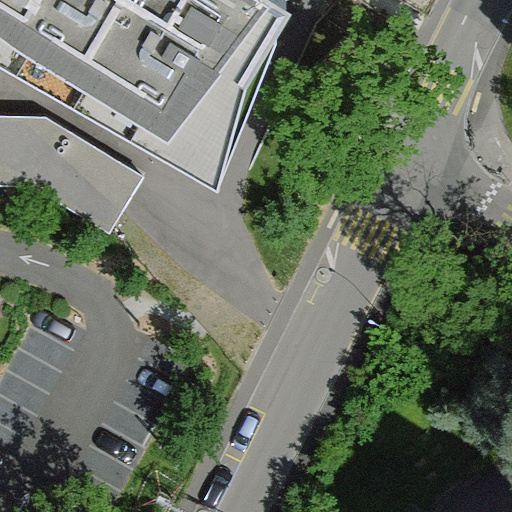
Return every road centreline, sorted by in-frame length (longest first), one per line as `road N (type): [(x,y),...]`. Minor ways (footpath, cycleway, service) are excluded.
road 1 (residential): [(414,155),(232,511)]
road 2 (residential): [(483,10),(414,155)]
